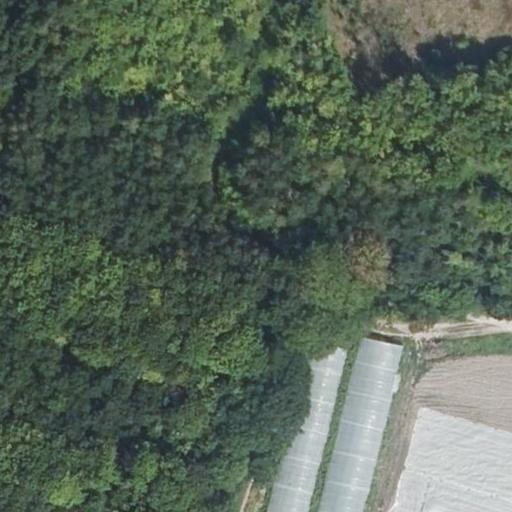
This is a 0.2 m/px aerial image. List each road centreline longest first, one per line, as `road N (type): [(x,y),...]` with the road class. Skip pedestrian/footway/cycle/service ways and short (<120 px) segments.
road 1 (motorway): [(0,154),(328,69),(511,6)]
road 2 (track): [(329,302),(511,323)]
